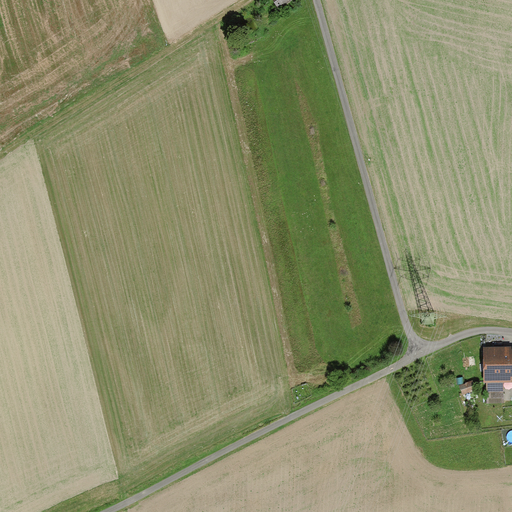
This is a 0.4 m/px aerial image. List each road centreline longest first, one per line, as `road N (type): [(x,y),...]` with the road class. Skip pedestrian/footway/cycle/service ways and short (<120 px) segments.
road 1 (unclassified): [(316,0),(416,352)]
road 2 (track): [(103,511),(416,352)]
road 3 (track): [(243,0),(0,156)]
